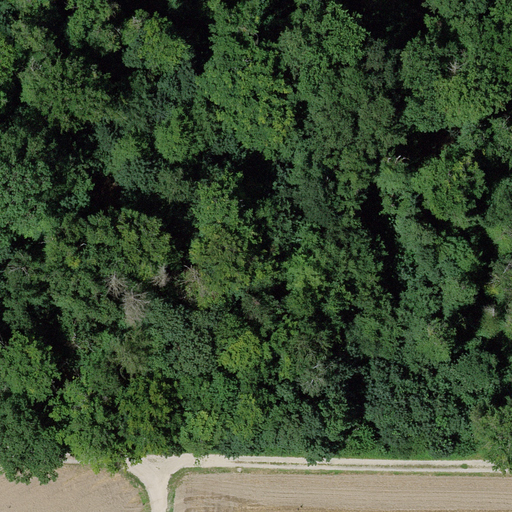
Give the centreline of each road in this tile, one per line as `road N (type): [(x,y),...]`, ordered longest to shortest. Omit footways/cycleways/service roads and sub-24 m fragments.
road 1 (track): [(156,460),(511,466)]
road 2 (track): [(0,447),(156,460),(159,511)]
road 3 (track): [(373,0),(394,13),(511,38)]
